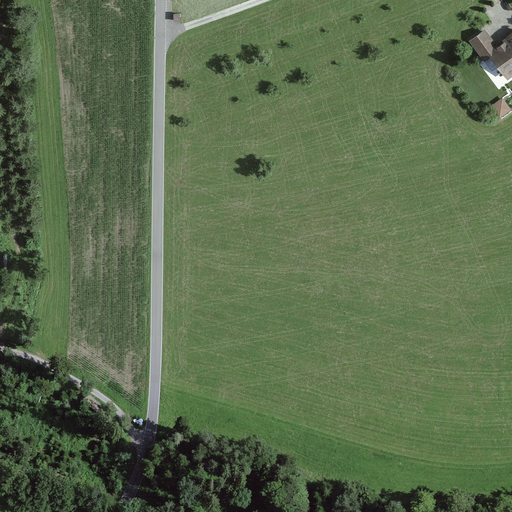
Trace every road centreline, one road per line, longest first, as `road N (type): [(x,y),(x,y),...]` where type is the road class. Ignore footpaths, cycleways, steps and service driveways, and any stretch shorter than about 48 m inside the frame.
road 1 (unclassified): [(120,511),(140,467),(152,404),(158,0)]
road 2 (track): [(0,346),(86,386),(145,449)]
